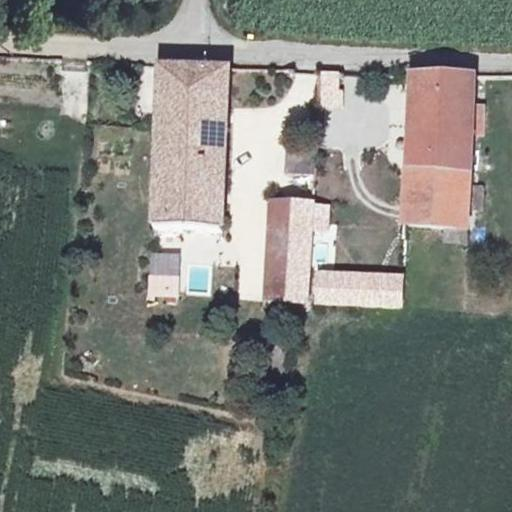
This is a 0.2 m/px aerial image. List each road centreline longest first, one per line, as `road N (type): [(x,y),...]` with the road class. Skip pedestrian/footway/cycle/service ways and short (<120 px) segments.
road 1 (residential): [(511,60),(204,46)]
road 2 (residential): [(204,46),(0,38)]
